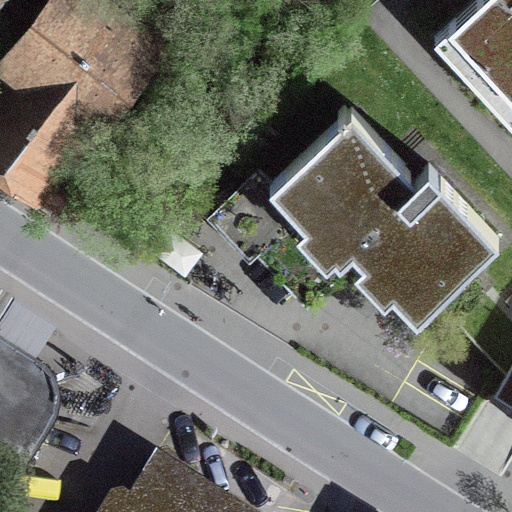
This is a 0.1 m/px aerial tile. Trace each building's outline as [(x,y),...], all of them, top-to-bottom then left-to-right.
[(165,46),(102,0),(46,0),(0,63),(0,77),(31,101),(0,144),(0,171),(45,201),(165,46)] [(0,0),(0,11),(10,0),(0,0)] [(137,0),(162,26),(190,0),(137,0)] [(407,198),(341,127),(258,204),(329,281),(346,266),(408,332),(492,254),(424,182),(407,198)] [(511,363),(498,384),(511,393),(511,363)] [(261,511),(268,502),(166,443),(139,488),(121,477),(99,511),(261,511)]
